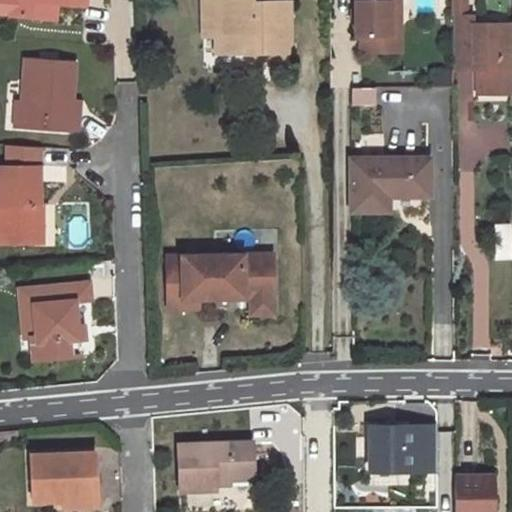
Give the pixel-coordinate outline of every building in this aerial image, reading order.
[(0,0),(0,13),(15,13),(15,14),(50,14),(49,0),(0,0)] [(60,0),(49,0),(50,14),(60,14),(60,0)] [(260,0),(209,0),(209,4),(225,5),(224,35),(221,35),(221,54),(248,54),(248,49),(259,49),(259,54),(293,54),(295,4),(260,3),(260,0)] [(351,0),(351,36),(356,36),(356,52),(387,52),(387,2),(406,1),(406,0),(351,0)] [(406,52),(406,1),(387,2),(387,52),(406,52)] [(225,5),(209,4),(208,35),(221,35),(224,35),(225,5)] [(480,24),(459,24),(458,77),(493,77),(493,102),(511,101),(511,32),(479,32),(480,24)] [(80,62),(31,58),(28,100),(33,100),(31,124),(81,128),(83,109),(76,108),(76,99),(80,62)] [(379,102),(380,87),(356,87),(356,102),(379,102)] [(28,100),(22,100),(20,122),(31,124),(33,100),(28,100)] [(397,157),(355,157),(355,210),(392,209),(392,194),(396,194),(397,157)] [(433,158),(397,157),(396,194),(434,194),(433,158)] [(37,166),(0,165),(0,240),(32,240),(32,204),(37,203),(37,166)] [(511,260),(511,223),(492,223),(493,260),(511,260)] [(275,256),(171,256),(171,309),(200,309),(200,298),(253,299),(258,303),(270,303),(275,300),(275,256)] [(93,281),(37,286),(41,334),(34,334),(36,357),(82,354),(81,338),(84,337),(86,335),(87,331),(86,327),(84,325),(80,325),(74,325),(73,318),(79,317),(78,299),(94,298),(93,281)] [(37,286),(25,287),(28,335),(34,334),(41,334),(37,286)] [(258,303),(253,299),(253,315),(275,315),(275,300),(270,303),(258,303)] [(364,421),(363,476),(435,476),(436,422),(364,421)] [(14,431),(0,432),(0,450),(16,449),(14,431)] [(255,440),(182,442),(183,490),(219,489),(219,478),(256,477),(255,440)] [(93,500),(92,453),(27,457),(29,503),(56,502),(93,500)] [(496,509),(496,472),(457,472),(457,511),(486,511),(487,509),(496,509)] [(195,509),(230,510),(230,495),(195,494),(195,509)] [(93,500),(56,502),(57,509),(93,507),(93,500)]
